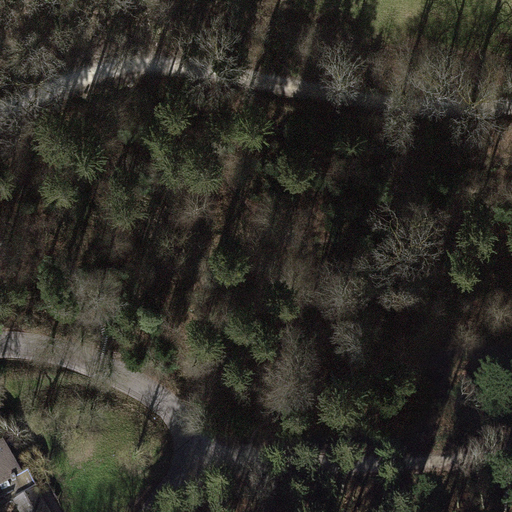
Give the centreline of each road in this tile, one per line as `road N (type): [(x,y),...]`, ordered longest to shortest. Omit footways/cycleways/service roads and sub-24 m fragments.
road 1 (track): [(511,103),(437,109),(196,67),(134,64),(0,112)]
road 2 (residential): [(0,344),(103,365),(152,391),(178,420),(186,454),(143,511)]
road 3 (track): [(240,468),(511,454)]
